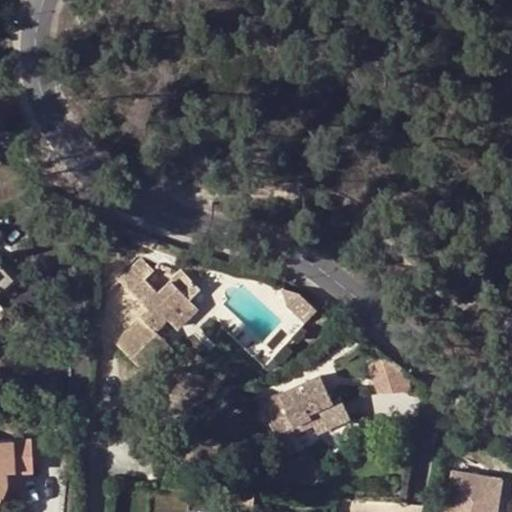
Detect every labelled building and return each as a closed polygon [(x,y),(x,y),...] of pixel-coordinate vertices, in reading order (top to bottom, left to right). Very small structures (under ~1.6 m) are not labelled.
[(188,297),(200,286),(181,267),(157,290),(145,277),(154,268),(141,255),(120,277),(119,278),(146,306),(114,338),(144,369),(171,342),(154,327),(165,316),(174,324),(195,305),(188,297)] [(0,285),(10,276),(0,264),(0,285)] [(214,301),(200,286),(188,297),(195,305),(174,324),(165,316),(154,327),(171,342),(214,301)] [(287,304),(303,318),(314,306),(303,294),(299,292),(296,290),(284,287),(281,288),(287,304)] [(335,324),(321,312),(316,317),(330,330),(335,324)] [(381,359),(369,363),(379,392),(408,390),(409,381),(381,359)] [(327,381),(268,407),(282,439),(314,425),(319,433),(351,418),(343,401),(337,403),(330,387),(327,381)] [(343,401),(336,384),(330,387),(337,403),(343,401)] [(0,497),(9,481),(8,472),(14,471),(28,469),(33,470),(30,438),(0,439),(0,497)] [(496,511),(501,480),(453,473),(446,511),(496,511)]
